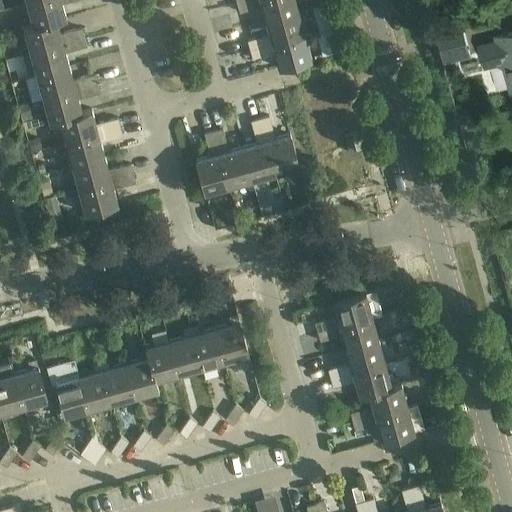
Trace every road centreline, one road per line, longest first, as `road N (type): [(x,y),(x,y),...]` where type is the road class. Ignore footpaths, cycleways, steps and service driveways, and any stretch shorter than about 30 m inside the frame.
road 1 (residential): [(511,511),(431,221)]
road 2 (residential): [(56,490),(304,425)]
road 3 (residential): [(431,221),(369,0)]
road 4 (residential): [(190,257),(0,285)]
road 5 (residential): [(304,425),(259,247)]
road 6 (residential): [(431,221),(259,247)]
road 7 (residential): [(190,257),(152,117)]
road 8 (residential): [(191,511),(317,476)]
road 9 (residential): [(152,117),(119,0)]
